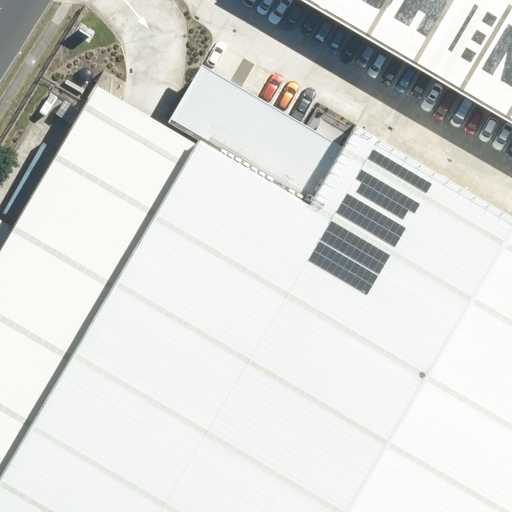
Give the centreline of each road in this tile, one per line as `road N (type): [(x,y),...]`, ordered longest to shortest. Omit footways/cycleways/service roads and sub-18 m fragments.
road 1 (unknown): [(137,0),(144,73),(91,195),(0,347)]
road 2 (unknown): [(238,0),(264,24),(511,162)]
